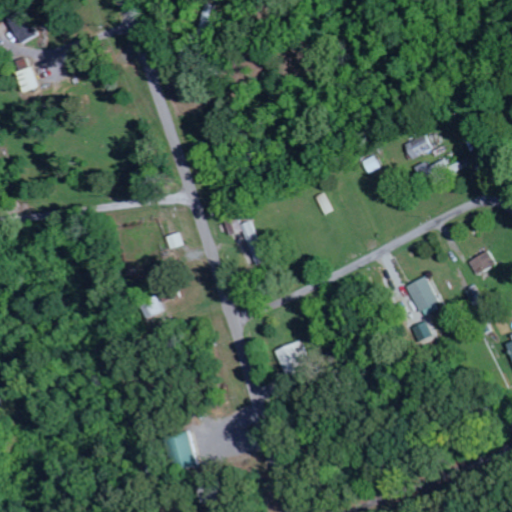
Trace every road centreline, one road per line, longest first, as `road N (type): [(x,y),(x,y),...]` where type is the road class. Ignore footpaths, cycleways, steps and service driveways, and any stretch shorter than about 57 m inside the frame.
road 1 (residential): [(292,511),(133,0)]
road 2 (residential): [(235,320),(474,206),(501,204)]
road 3 (residential): [(0,425),(120,361),(235,320)]
road 4 (residential): [(0,218),(197,197)]
road 5 (residential): [(511,446),(349,511)]
